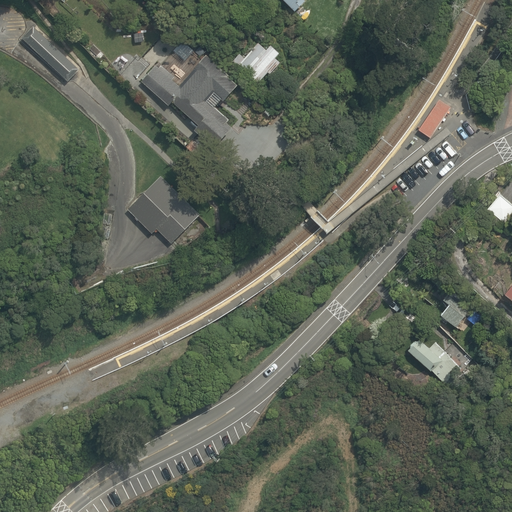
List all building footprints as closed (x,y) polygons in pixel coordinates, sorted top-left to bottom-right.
[(282,0),(295,12),(305,0),(282,0)] [(80,69),(33,24),(21,37),(68,81),(80,69)] [(279,62),(274,58),(278,53),(267,43),(263,48),(250,37),(231,61),(260,85),(279,62)] [(156,63),(140,80),(169,108),(173,105),(194,124),(189,129),(210,148),(232,124),(214,107),(220,100),(223,104),(239,87),(205,55),(178,84),(156,63)] [(438,99),(418,130),(430,138),(450,107),(438,99)] [(208,223),(163,176),(126,210),(153,238),(159,231),(178,251),(208,223)] [(511,285),(503,297),(511,303),(511,285)] [(442,300),(448,304),(440,315),(455,327),(471,308),(449,291),(442,300)] [(407,350),(430,371),(431,370),(445,384),(446,383),(449,386),(454,380),(451,377),(461,368),(435,342),(428,348),(418,339),(416,341),(413,341),(410,344),(409,347),(407,350)]
